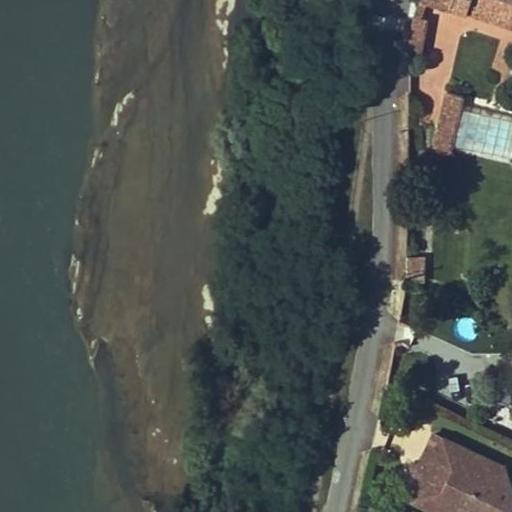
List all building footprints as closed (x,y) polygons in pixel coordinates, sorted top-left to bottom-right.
[(421,16),(427,1),(424,0),(420,0),(416,15),(421,16)] [(511,22),(511,0),(424,0),(427,1),(450,8),(453,3),(511,22)] [(422,52),(428,17),(421,16),(416,15),(409,49),(422,52)] [(451,149),(463,94),(447,91),(435,145),(451,149)] [(511,115),(499,113),(492,152),(511,155),(511,115)] [(454,469),(464,447),(435,433),(419,463),(448,478),(456,476),(454,469)] [(511,485),(505,466),(496,469),(494,462),(494,461),(464,447),(454,469),(456,476),(448,478),(419,463),(414,460),(404,481),(419,489),(414,500),(438,511),(439,511),(451,507),(452,511),(483,511),(486,508),(511,499),(511,485)] [(507,511),(511,502),(511,499),(486,508),(483,511),(507,511)]
